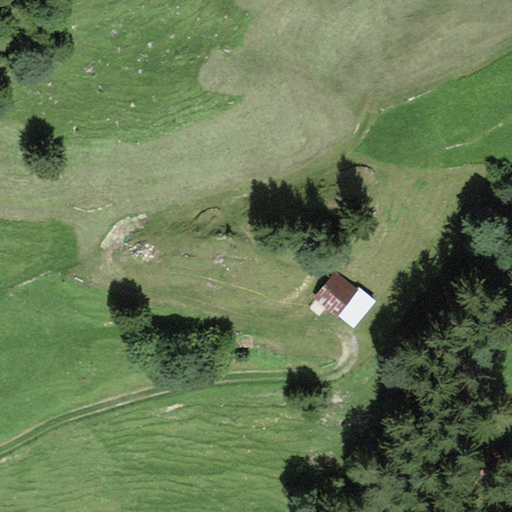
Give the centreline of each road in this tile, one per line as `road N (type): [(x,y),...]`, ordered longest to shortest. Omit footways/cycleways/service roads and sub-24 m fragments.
road 1 (track): [(349,363),(346,335),(324,327),(246,319),(121,283),(101,252),(106,234),(122,221),(292,176),(352,142),(393,88),(511,45)]
road 2 (track): [(0,451),(71,414),(181,384),(337,372),(362,352),(465,217),(482,208)]
road 3 (track): [(122,221),(0,208)]
